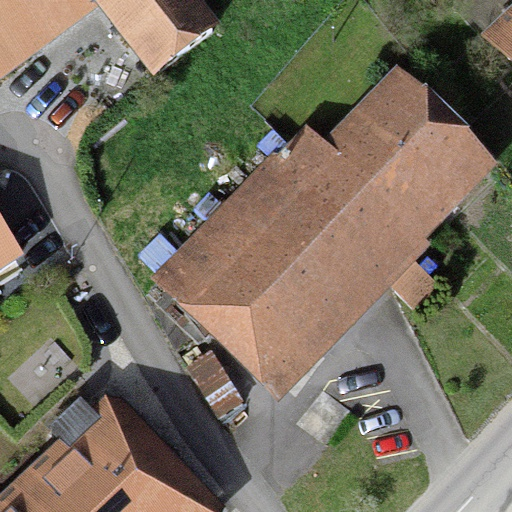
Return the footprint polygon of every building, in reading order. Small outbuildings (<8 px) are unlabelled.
[(0,0),(0,57),(78,0),(94,0),(153,77),(211,32),(186,0),(0,0)] [(472,164),(404,97),(324,179),(293,147),(147,296),(198,346),(220,324),(269,372),(472,164)] [(0,236),(0,271),(16,261),(0,236)] [(394,292),(414,312),(437,289),(416,269),(394,292)] [(210,354),(186,369),(218,421),(242,405),(210,354)] [(128,412),(21,511),(201,511),(212,503),(128,412)]
